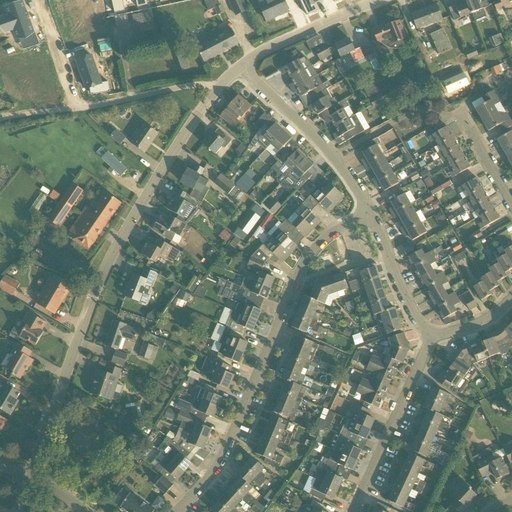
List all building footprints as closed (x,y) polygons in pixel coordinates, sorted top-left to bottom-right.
[(111,0),(114,12),(125,10),(122,0),(111,0)] [(207,0),(204,1),(209,11),(215,8),(220,6),(217,0),(207,0)] [(229,0),(235,12),(236,16),(247,11),(242,0),(229,0)] [(279,13),(280,15),(288,11),(282,0),(269,0),(259,5),(267,21),(266,19),(279,13)] [(299,0),(307,15),(317,10),(314,4),(321,0),(299,0)] [(454,21),(472,13),(466,0),(457,0),(453,2),(457,11),(451,14),(454,21)] [(479,0),(466,0),(472,13),(489,5),(487,0),(482,0),(480,1),(479,0)] [(511,3),(511,0),(497,0),(493,2),(496,10),(511,3)] [(8,6),(6,7),(9,16),(7,17),(11,30),(14,29),(17,38),(34,33),(23,1),(11,5),(11,4),(7,5),(8,6)] [(218,14),(224,11),(222,5),(215,8),(218,14)] [(442,19),(437,5),(412,14),(417,29),(442,19)] [(152,12),(132,15),(134,24),(153,21),(152,12)] [(115,25),(126,23),(125,14),(113,16),(115,25)] [(386,24),(373,29),(378,43),(381,42),(382,43),(383,44),(384,45),(385,46),(386,47),(387,47),(389,48),(390,49),(391,49),(393,49),(394,49),(395,50),(397,49),(398,49),(400,49),(401,49),(402,49),(404,48),(405,48),(406,47),(407,46),(405,39),(406,39),(399,21),(387,26),(386,24)] [(218,29),(215,30),(193,42),(204,62),(239,43),(232,29),(221,35),(218,29)] [(439,54),(452,49),(443,29),(430,34),(439,54)] [(501,34),(489,39),(491,42),(493,48),(494,47),(499,45),(502,44),(504,43),(501,34)] [(354,51),(349,39),(336,45),(341,57),(350,53),(355,63),(365,58),(360,48),(354,51)] [(326,44),(325,45),(320,47),(326,58),(331,55),(326,44)] [(320,47),(314,50),(320,61),(326,58),(320,47)] [(475,48),(465,53),(465,54),(468,60),(478,55),(475,48)] [(184,50),(175,53),(181,71),(182,72),(191,69),(190,68),(188,63),(184,50)] [(291,78),(312,66),(308,60),(306,61),(302,54),(291,60),(293,63),(280,70),(283,75),(288,72),(291,78)] [(91,55),(77,60),(87,89),(90,88),(91,95),(110,92),(108,82),(101,84),(91,55)] [(341,74),(348,70),(342,59),(335,62),(341,74)] [(289,85),(291,90),(317,75),(312,66),(291,78),(294,83),(289,85)] [(465,72),(444,81),(449,94),(470,84),(465,72)] [(312,98),(323,92),(327,90),(327,89),(332,87),(328,81),(323,84),(317,75),(291,90),(294,94),(298,91),(302,97),(309,92),(312,98)] [(425,76),(418,79),(420,82),(422,87),(422,88),(429,85),(428,83),(432,81),(429,75),(426,77),(425,76)] [(385,101),(395,96),(391,89),(381,94),(385,101)] [(476,109),(482,120),(497,111),(494,106),(500,103),(493,91),(482,97),(485,103),(476,109)] [(338,104),(338,103),(335,98),(328,101),(323,92),(312,98),(315,103),(308,108),(310,112),(315,109),(318,115),(321,113),(338,104)] [(220,116),(235,129),(240,123),(235,118),(238,115),(241,118),(251,107),(238,96),(229,107),(230,108),(227,111),(226,110),(220,116)] [(338,104),(321,113),(327,124),(332,121),(335,127),(349,119),(344,110),(348,108),(344,100),(338,103),(338,104)] [(497,111),(482,120),(489,131),(498,126),(502,132),(511,126),(511,123),(506,114),(500,117),(497,111)] [(254,125),(260,131),(264,126),(265,125),(271,119),(265,113),(254,125)] [(349,119),(335,127),(338,132),(333,135),(336,139),(344,135),(347,141),(365,131),(355,115),(349,119)] [(145,124),(131,144),(144,153),(150,144),(157,133),(158,134),(160,135),(161,135),(157,133),(152,129),(156,122),(150,117),(145,124)] [(256,135),(248,147),(252,150),(258,143),(266,150),(271,145),(284,131),(276,123),(275,123),(270,129),(269,130),(264,126),(260,131),(256,135)] [(453,137),(447,127),(429,137),(432,142),(436,140),(439,145),(453,137)] [(204,135),(207,137),(202,143),(215,154),(222,146),(225,149),(232,140),(218,128),(214,133),(209,129),(204,135)] [(115,131),(111,136),(120,145),(126,138),(116,130),(115,131)] [(278,162),(287,152),(283,148),(292,138),(284,131),(271,145),(279,152),(273,157),(278,162)] [(511,131),(497,140),(502,149),(511,143),(511,131)] [(453,137),(439,145),(442,150),(438,153),(440,158),(459,147),(453,137)] [(361,160),(364,165),(382,154),(377,145),(379,144),(376,140),(373,142),(375,146),(363,153),(365,158),(361,160)] [(511,143),(502,149),(508,158),(511,155),(511,143)] [(450,166),(465,157),(459,147),(440,158),(443,162),(447,160),(450,166)] [(278,162),(275,166),(287,177),(305,158),(298,151),(297,150),(291,156),(287,152),(278,162)] [(438,153),(431,156),(434,161),(440,158),(438,153)] [(382,154),(364,165),(367,170),(371,167),(374,172),(388,164),(382,154)] [(465,157),(450,166),(453,171),(449,173),(452,178),(470,168),(465,157)] [(305,158),(287,177),(300,189),(303,185),(309,179),(312,176),(307,171),(313,165),(305,158)] [(108,161),(103,169),(124,184),(129,177),(108,161)] [(372,179),(375,184),(393,174),(388,164),(374,172),(376,177),(372,179)] [(196,165),(192,172),(187,169),(180,182),(194,189),(201,177),(204,170),(196,165)] [(428,170),(420,174),(424,180),(431,176),(428,170)] [(231,176),(228,179),(233,183),(236,180),(239,177),(233,172),(231,176)] [(412,175),(410,177),(413,182),(420,178),(417,172),(412,175)] [(213,183),(228,195),(228,194),(235,187),(235,186),(221,174),(213,183)] [(240,180),(236,184),(240,188),(241,189),(246,194),(256,183),(252,179),(246,174),(245,174),(240,180)] [(399,184),(393,174),(375,184),(377,189),(382,186),(385,192),(399,184)] [(465,191),(468,196),(482,188),(476,178),(458,189),(461,194),(465,191)] [(440,182),(434,186),(429,189),(432,195),(443,189),(440,182)] [(330,184),(323,192),(336,205),(344,197),(330,184)] [(197,205),(193,201),(186,195),(186,194),(177,188),(171,199),(172,200),(167,209),(183,218),(187,212),(194,216),(199,210),(196,207),(197,205)] [(329,213),(336,205),(323,192),(318,188),(306,200),(315,208),(319,203),(329,213)] [(488,198),(482,188),(468,196),(471,202),(467,204),(469,209),(488,198)] [(50,189),(46,196),(55,201),(59,195),(50,189)] [(68,192),(61,202),(71,209),(78,199),(68,192)] [(87,220),(102,231),(121,203),(106,193),(87,220)] [(430,193),(423,197),(428,205),(434,201),(430,193)] [(392,214),(410,204),(405,194),(390,202),(394,207),(389,210),(392,214)] [(479,217),(494,209),(488,198),(469,209),(472,214),(477,212),(479,217)] [(311,212),(315,208),(306,200),(302,205),(307,209),(299,217),(313,230),(321,222),(311,212)] [(266,207),(273,214),(274,215),(280,209),(272,201),(266,207)] [(71,209),(61,202),(54,211),(65,219),(71,209)] [(402,221),(416,213),(410,204),(392,214),(395,219),(399,216),(402,221)] [(256,205),(235,234),(242,240),(244,241),(247,236),(265,212),(256,205)] [(500,219),(494,209),(479,217),(483,222),(478,224),(481,229),(500,219)] [(269,213),(265,219),(270,222),(273,216),(269,213)] [(403,233),(421,223),(416,213),(402,221),(404,226),(400,229),(403,233)] [(433,217),(437,224),(445,219),(441,213),(433,217)] [(87,220),(81,216),(75,225),(80,229),(73,239),(89,250),(102,231),(87,220)] [(306,238),(313,230),(299,217),(292,225),(286,220),(282,224),(293,234),(297,230),(306,238)] [(176,219),(175,219),(172,225),(160,218),(158,222),(157,221),(154,226),(156,226),(154,230),(172,240),(175,234),(180,237),(184,229),(186,225),(176,219)] [(421,223),(403,233),(405,238),(410,235),(413,241),(433,229),(427,220),(421,223)] [(282,224),(271,236),(290,255),(298,246),(289,238),(293,234),(282,224)] [(506,228),(496,233),(499,239),(509,233),(506,228)] [(231,236),(224,230),(220,236),(227,242),(231,236)] [(473,234),(467,237),(470,243),(476,240),(473,234)] [(282,263),(290,255),(271,236),(259,249),(270,260),(272,258),(275,261),(277,261),(279,260),(282,263)] [(181,252),(172,247),(157,239),(153,245),(147,242),(140,254),(147,258),(147,259),(146,259),(154,263),(154,262),(156,263),(159,256),(165,260),(167,257),(174,262),(177,261),(181,252)] [(453,252),(460,249),(457,243),(451,245),(453,252)] [(434,257),(433,256),(438,254),(436,249),(434,250),(434,251),(431,252),(424,255),(421,250),(408,258),(411,264),(414,263),(416,267),(434,257)] [(454,255),(456,260),(465,257),(463,252),(454,255)] [(496,259),(498,263),(505,273),(511,269),(511,263),(506,254),(496,259)] [(248,272),(245,278),(246,279),(271,289),(275,278),(261,273),(265,262),(251,257),(248,265),(252,267),(250,273),(248,272)] [(416,272),(419,278),(433,270),(430,265),(437,262),(434,257),(416,267),(418,271),(416,272)] [(488,268),(490,272),(491,272),(497,282),(507,277),(505,273),(498,263),(488,268)] [(357,281),(358,285),(379,278),(375,267),(360,272),(362,279),(357,281)] [(146,285),(151,287),(156,274),(145,269),(141,278),(133,275),(129,287),(127,286),(123,296),(146,304),(150,295),(143,292),(146,285)] [(433,270),(419,278),(423,285),(425,284),(428,287),(445,277),(442,272),(436,276),(433,270)] [(481,277),(483,281),(489,291),(499,286),(497,282),(491,272),(490,272),(481,277)] [(343,273),(332,277),(337,292),(343,290),(345,296),(350,294),(343,273)] [(8,286),(8,287),(14,291),(19,283),(13,279),(12,280),(5,276),(2,281),(5,283),(5,284),(8,286)] [(36,303),(54,314),(71,285),(56,276),(48,289),(45,288),(36,303)] [(332,277),(316,283),(328,296),(337,292),(332,277)] [(427,292),(431,299),(445,291),(442,286),(448,282),(445,277),(428,287),(430,291),(427,292)] [(382,288),(379,278),(358,285),(360,289),(365,288),(367,293),(382,288)] [(266,299),(271,289),(246,279),(243,288),(233,284),(228,282),(225,289),(230,291),(245,297),(248,291),(266,299)] [(473,287),(481,301),(491,295),(489,291),(483,281),(473,287)] [(310,298),(324,304),(328,296),(316,283),(310,298)] [(189,290),(192,292),(194,293),(198,287),(193,284),(189,290)] [(386,299),(382,288),(367,293),(369,300),(364,302),(365,306),(386,299)] [(235,312),(257,321),(261,311),(247,305),(246,306),(243,304),(245,297),(230,291),(227,299),(239,303),(235,312)] [(437,304),(439,308),(457,298),(454,293),(448,296),(445,291),(431,299),(435,305),(437,304)] [(323,309),(324,304),(310,298),(305,296),(300,306),(315,313),(317,307),(323,309)] [(470,311),(477,306),(471,296),(463,300),(470,311)] [(457,298),(439,308),(441,312),(439,313),(443,320),(456,312),(453,307),(460,303),(457,298)] [(365,306),(367,311),(372,309),(374,315),(389,309),(386,299),(365,306)] [(346,303),(348,311),(356,309),(353,301),(346,303)] [(300,306),(296,317),(316,325),(318,321),(312,319),(315,313),(300,306)] [(395,308),(389,309),(374,315),(376,320),(381,318),(383,324),(399,319),(395,308)] [(257,321),(235,312),(233,311),(226,327),(244,335),(246,329),(253,331),(257,321)] [(36,345),(43,333),(43,332),(41,331),(46,323),(29,313),(23,323),(26,325),(24,330),(15,327),(9,335),(19,341),(21,338),(27,341),(27,340),(36,345)] [(316,325),(296,317),(292,327),(306,333),(309,327),(314,329),(316,325)] [(399,319),(383,324),(385,330),(380,332),(382,337),(402,330),(399,319)] [(127,325),(113,321),(105,346),(118,350),(123,338),(134,342),(138,330),(126,326),(127,325)] [(499,334),(506,345),(509,349),(511,346),(511,323),(510,326),(507,323),(502,327),(504,330),(499,334)] [(314,329),(313,332),(320,335),(323,328),(316,325),(314,329)] [(241,340),(244,335),(226,327),(219,343),(222,344),(244,353),(248,343),(241,340)] [(345,328),(343,335),(350,337),(352,331),(345,328)] [(361,333),(353,336),(356,345),(364,342),(361,333)] [(392,348),(409,349),(404,333),(388,339),(392,348)] [(487,340),(482,343),(488,358),(500,353),(498,348),(506,345),(499,334),(493,337),(492,334),(485,336),(487,340)] [(315,356),(317,349),(319,345),(299,337),(294,347),(315,356)] [(158,338),(156,342),(163,348),(166,341),(158,338)] [(473,364),(488,358),(482,343),(477,344),(475,341),(469,343),(470,346),(461,350),(473,364)] [(28,366),(30,367),(34,360),(29,358),(32,352),(17,343),(10,353),(14,355),(6,368),(13,372),(12,374),(20,379),(28,366)] [(143,343),(139,356),(155,361),(159,348),(143,343)] [(219,353),(215,361),(231,367),(233,361),(239,364),(244,353),(222,344),(218,353),(219,353)] [(315,356),(294,347),(290,358),(310,366),(315,356)] [(325,347),(323,351),(332,355),(334,351),(325,347)] [(399,362),(402,364),(409,349),(392,348),(388,357),(399,362)] [(453,364),(450,369),(464,378),(473,364),(461,350),(456,358),(453,356),(449,362),(453,364)] [(112,363),(124,366),(127,355),(115,351),(112,363)] [(394,374),(399,362),(388,357),(384,355),(382,360),(373,356),(370,363),(394,374)] [(286,368),(301,374),(303,368),(308,370),(310,366),(290,358),(286,368)] [(231,367),(215,361),(215,360),(209,374),(215,376),(212,383),(228,390),(234,375),(229,373),(232,367),(231,367)] [(394,374),(370,363),(367,369),(376,373),(374,379),(389,385),(394,374)] [(106,373),(97,370),(93,380),(95,381),(94,384),(91,393),(107,399),(112,383),(116,385),(121,370),(109,366),(106,373)] [(301,374),(286,368),(281,379),(287,381),(302,387),(302,386),(303,382),(298,380),(301,374)] [(436,381),(458,397),(468,382),(463,379),(464,378),(450,369),(447,373),(443,371),(439,376),(442,378),(439,383),(436,381)] [(187,377),(198,381),(201,375),(190,371),(187,377)] [(389,385),(374,379),(372,383),(363,379),(359,386),(383,397),(389,385)] [(0,408),(10,415),(15,406),(13,405),(20,393),(0,381),(0,408)] [(282,391),(302,399),(304,395),(307,389),(302,386),(302,387),(287,381),(282,391)] [(201,389),(197,399),(218,408),(222,397),(215,394),(217,389),(207,385),(199,382),(196,387),(201,389)] [(359,386),(357,392),(356,392),(354,397),(378,408),(383,397),(359,386)] [(488,387),(482,391),(486,398),(492,394),(488,387)] [(424,396),(452,408),(454,404),(445,400),(447,394),(433,388),(430,394),(426,392),(424,396)] [(302,399),(282,391),(278,402),(293,408),(295,401),(301,403),(302,399)] [(424,408),(429,410),(443,416),(439,414),(441,408),(450,412),(452,408),(424,396),(422,400),(427,402),(424,408)] [(200,412),(213,418),(215,413),(218,414),(219,410),(217,409),(218,408),(197,399),(195,405),(179,399),(175,408),(181,410),(198,417),(200,412)] [(293,408),(278,402),(274,412),(294,420),(296,415),(290,413),(293,408)] [(354,412),(350,421),(370,430),(375,420),(368,417),(371,411),(354,404),(350,411),(354,412)] [(136,406),(126,407),(128,421),(132,420),(138,419),(137,410),(136,406)] [(168,408),(164,417),(172,421),(176,412),(168,408)] [(189,426),(187,431),(193,434),(208,440),(212,429),(203,426),(205,421),(198,417),(181,410),(176,421),(189,426)] [(420,419),(448,431),(450,426),(441,422),(443,416),(429,410),(426,416),(422,414),(420,419)] [(271,419),(266,430),(291,440),(293,434),(284,430),(287,422),(275,417),(274,421),(271,419)] [(313,428),(319,431),(324,421),(323,420),(319,418),(318,418),(313,428)] [(420,431),(434,437),(437,431),(446,434),(448,431),(420,419),(418,423),(423,425),(420,431)] [(330,430),(332,424),(325,421),(323,427),(330,430)] [(341,435),(355,441),(358,436),(366,440),(370,430),(350,421),(346,431),(344,429),(341,435)] [(103,445),(96,442),(99,435),(81,426),(77,433),(70,446),(87,455),(86,457),(95,461),(103,445)] [(193,434),(187,431),(185,430),(182,438),(177,435),(176,437),(173,441),(177,444),(190,453),(196,447),(203,450),(208,440),(193,434)] [(288,446),(291,440),(266,430),(261,442),(276,448),(279,442),(288,446)] [(434,437),(420,431),(418,436),(413,434),(411,439),(439,451),(441,446),(432,442),(434,437)] [(336,451),(357,460),(361,450),(353,447),(355,441),(341,435),(339,440),(341,441),(336,451)] [(172,449),(166,456),(185,472),(192,463),(186,458),(190,453),(177,444),(173,441),(167,437),(163,443),(172,449)] [(439,451),(411,439),(409,443),(414,445),(411,451),(426,457),(428,451),(438,455),(439,451)] [(273,461),(277,463),(280,464),(283,458),(274,454),(276,448),(261,442),(256,454),(266,458),(269,460),(273,461)] [(319,452),(322,446),(317,443),(314,449),(319,452)] [(511,445),(503,450),(510,464),(510,465),(511,463),(511,445)] [(465,448),(456,449),(457,458),(466,457),(465,448)] [(483,453),(478,456),(473,458),(482,477),(493,472),(497,479),(509,473),(501,458),(495,461),(489,448),(482,452),(483,453)] [(323,464),(339,471),(341,466),(352,470),(357,460),(336,451),(335,451),(331,461),(325,458),(323,464)] [(399,477),(429,491),(431,485),(417,479),(422,467),(439,475),(442,469),(410,454),(399,477)] [(441,465),(446,468),(451,457),(446,455),(441,465)] [(185,472),(166,456),(155,469),(168,480),(172,476),(178,480),(185,472)] [(241,463),(263,484),(267,480),(259,473),(264,468),(252,458),(248,462),(244,459),(241,463)] [(260,487),(263,484),(241,463),(238,466),(241,469),(236,474),(240,477),(253,488),(257,483),(260,487)] [(339,471),(323,464),(316,479),(338,489),(343,479),(336,476),(339,471)] [(155,485),(166,495),(173,485),(163,476),(155,485)] [(233,479),(230,483),(252,503),(256,499),(248,493),(253,488),(240,477),(236,482),(233,479)] [(399,477),(388,501),(412,511),(421,511),(423,510),(406,502),(411,490),(426,497),(429,491),(399,477)] [(338,489),(316,479),(309,494),(324,501),(326,496),(334,499),(338,489)] [(252,503),(230,483),(227,486),(230,489),(226,494),(237,504),(242,500),(249,506),(252,503)] [(451,505),(458,511),(466,511),(472,507),(472,503),(470,502),(477,495),(471,490),(472,489),(466,483),(453,496),(457,499),(451,505)] [(130,494),(129,494),(122,489),(114,501),(121,506),(121,507),(122,508),(122,510),(125,511),(127,511),(153,511),(155,511),(130,494)] [(267,502),(272,497),(268,493),(263,498),(267,502)] [(218,495),(215,499),(229,511),(236,511),(233,509),(237,504),(226,494),(222,498),(218,495)] [(151,507),(159,510),(164,500),(156,496),(151,507)] [(229,511),(215,499),(212,502),(215,505),(211,510),(212,511),(229,511)] [(314,508),(312,511),(324,511),(322,511),(324,506),(312,500),(310,506),(314,508)]
